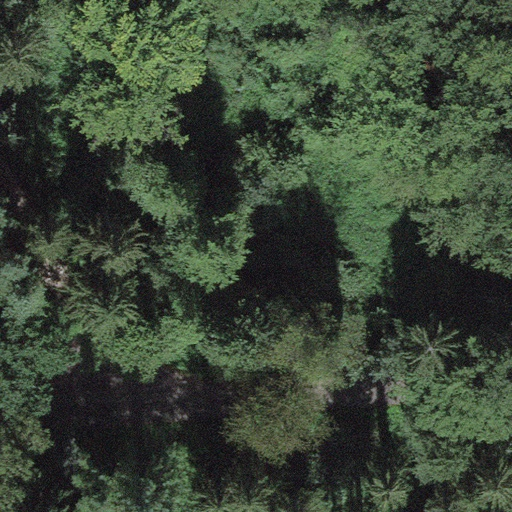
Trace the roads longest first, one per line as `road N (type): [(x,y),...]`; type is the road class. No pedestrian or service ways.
road 1 (track): [(511,366),(0,419)]
road 2 (track): [(0,144),(148,408)]
